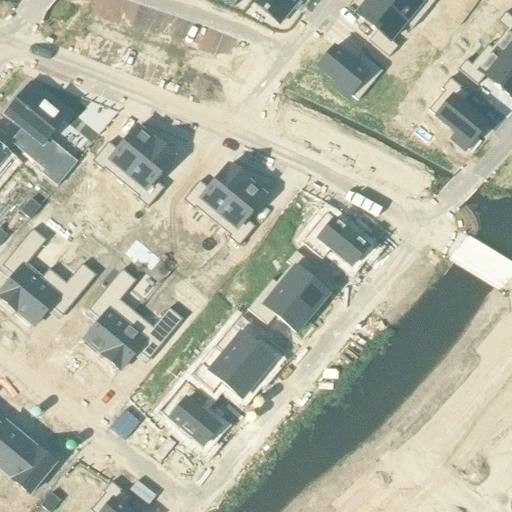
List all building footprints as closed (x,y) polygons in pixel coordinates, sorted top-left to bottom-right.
[(250,0),(249,1),(279,26),(300,0),(250,0)] [(375,0),(369,0),(356,16),(377,33),(368,43),(388,60),(397,48),(390,42),(404,25),(405,24),(375,0)] [(375,0),(405,24),(404,25),(411,31),(437,1),(435,0),(375,0)] [(491,49),(490,50),(494,53),(511,68),(511,19),(505,14),(497,24),(506,31),(491,49)] [(466,62),(457,71),(477,88),(485,78),(511,100),(511,99),(511,68),(494,53),(490,50),(491,49),(488,46),(471,66),(466,62)] [(333,49),(317,69),(335,85),(332,89),(347,101),(350,96),(358,103),(373,84),(382,73),(362,56),(354,66),(333,49)] [(444,93),(428,112),(456,135),(451,141),(464,152),(486,126),(461,106),(469,96),(450,80),(441,91),(444,93)] [(30,85),(5,116),(28,135),(16,149),(44,172),(41,175),(57,188),(77,164),(48,140),(62,122),(43,106),(48,100),(30,85)] [(108,144),(91,164),(102,173),(104,171),(121,185),(155,144),(154,144),(136,129),(117,152),(108,144)] [(155,144),(121,185),(138,199),(136,201),(147,210),(164,190),(154,182),(173,159),(172,159),(173,158),(155,142),(154,144),(155,144)] [(0,156),(0,178),(11,166),(0,156)] [(199,183),(182,202),(193,211),(195,209),(212,224),(246,183),(247,184),(247,183),(229,168),(228,169),(227,168),(209,191),(199,183)] [(246,183),(212,224),(229,238),(228,240),(238,249),(255,229),(245,221),(264,198),(247,184),(246,183)] [(30,201),(25,207),(35,215),(40,209),(30,201)] [(25,207),(20,213),(30,221),(35,215),(25,207)] [(328,215),(303,245),(323,261),(331,252),(351,269),(367,249),(357,240),(358,238),(346,229),(345,230),(328,215)] [(13,278),(0,294),(0,299),(16,313),(17,312),(16,312),(43,279),(42,278),(27,265),(46,242),(32,231),(1,268),(13,278)] [(279,287),(279,288),(312,316),(328,296),(307,279),(315,269),(295,253),(286,264),(294,270),(279,287)] [(43,279),(16,312),(17,312),(35,327),(50,308),(62,318),(96,277),(82,266),(66,285),(49,271),(42,278),(43,279)] [(100,322),(85,341),(102,355),(103,356),(136,316),(119,302),(136,283),(121,271),(87,312),(100,322)] [(272,281),(247,311),(267,328),(275,318),(296,335),(312,316),(279,288),(279,287),(272,281)] [(102,355),(101,356),(119,371),(120,371),(121,371),(136,353),(148,363),(182,322),(168,310),(152,329),(136,316),(103,356),(102,355)] [(239,318),(216,347),(222,352),(255,380),(272,359),(253,344),(260,335),(239,318)] [(201,366),(193,376),(212,392),(216,387),(236,402),(255,380),(222,352),(207,371),(201,366)] [(185,385),(160,414),(180,430),(178,432),(189,441),(191,440),(202,449),(219,428),(197,411),(205,401),(185,385)] [(5,426),(0,431),(0,464),(21,439),(5,426)] [(21,439),(0,464),(0,470),(12,480),(11,481),(12,482),(37,451),(36,451),(36,452),(21,439)] [(37,451),(12,482),(29,496),(55,466),(37,451)] [(93,509),(90,511),(126,511),(123,509),(130,500),(111,484),(102,494),(104,496),(93,509)] [(51,495),(45,501),(55,509),(60,503),(51,495)] [(45,501),(40,507),(45,511),(52,511),(55,509),(45,501)]
